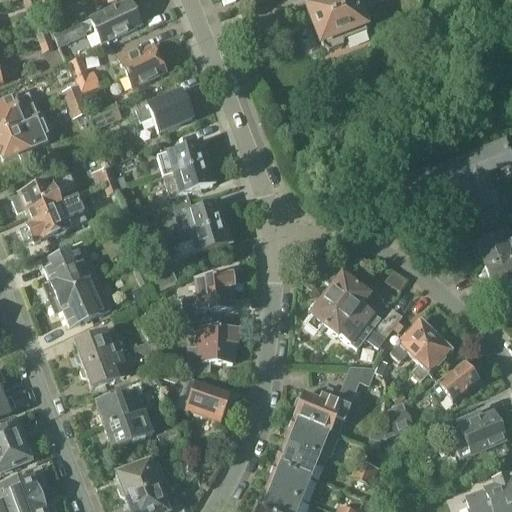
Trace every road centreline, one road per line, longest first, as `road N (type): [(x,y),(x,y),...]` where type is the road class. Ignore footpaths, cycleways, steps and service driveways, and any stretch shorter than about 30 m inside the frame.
road 1 (residential): [(212,511),(254,432),(266,379),(273,232)]
road 2 (residential): [(511,376),(437,288),(389,257),(273,232)]
road 3 (residential): [(88,511),(0,279)]
road 4 (residential): [(273,232),(191,0)]
